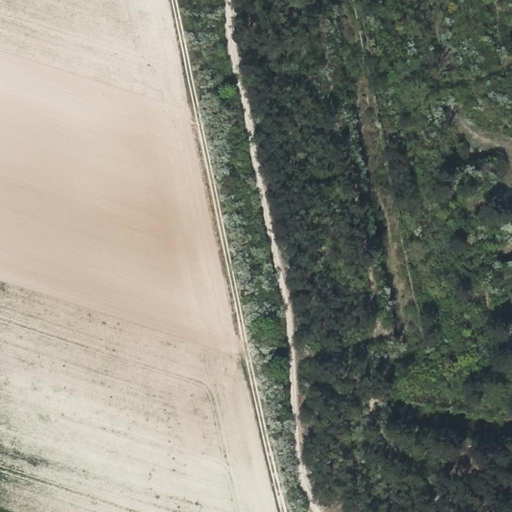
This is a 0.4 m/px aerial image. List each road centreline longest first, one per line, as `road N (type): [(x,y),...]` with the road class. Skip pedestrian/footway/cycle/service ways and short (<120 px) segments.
road 1 (track): [(305,0),(368,312),(364,417),(394,463),(499,511)]
road 2 (track): [(232,0),(229,48),(290,337),(302,466),(326,511)]
road 3 (track): [(284,511),(173,0)]
